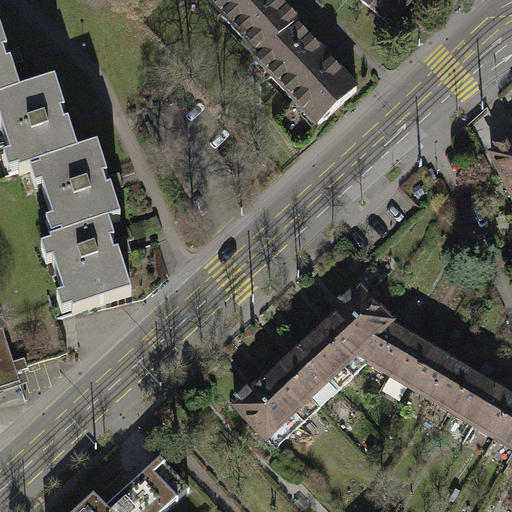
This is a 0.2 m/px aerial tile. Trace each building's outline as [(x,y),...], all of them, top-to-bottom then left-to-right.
[(297,22),(276,0),(211,0),(224,14),(222,16),(245,40),(247,39),(262,55),(295,25),(297,22)] [(360,0),(389,24),(408,0),(360,0)] [(356,91),(295,25),(262,55),(258,59),(270,72),(268,74),(304,113),(306,111),(319,125),(356,91)] [(0,101),(20,95),(11,65),(7,66),(3,55),(7,54),(0,31),(0,101)] [(39,168),(78,156),(78,155),(68,126),(64,127),(61,116),(65,115),(55,84),(20,95),(0,101),(0,113),(2,121),(0,121),(0,125),(10,157),(13,156),(19,175),(39,169),(39,168)] [(492,155),(502,176),(511,171),(511,145),(511,146),(509,140),(496,146),(499,152),(492,155)] [(109,225),(121,221),(111,191),(107,192),(103,181),(107,180),(98,149),(78,155),(78,156),(39,168),(45,186),(42,187),(53,222),(56,221),(62,240),(109,225)] [(511,171),(502,176),(511,196),(511,171)] [(73,315),(132,296),(119,255),(114,256),(111,245),(115,244),(109,225),(62,240),(50,243),(56,261),(52,263),(63,297),(67,296),(73,315)] [(346,307),(335,317),(364,349),(367,347),(376,352),(392,326),(361,293),(356,298),(351,292),(341,302),(346,307)] [(357,357),(368,364),(376,352),(367,347),(364,349),(335,317),(317,334),(347,367),(357,357)] [(368,364),(389,376),(413,338),(392,326),(376,352),(368,364)] [(0,389),(19,383),(18,379),(19,379),(17,374),(29,370),(25,359),(14,363),(3,329),(0,330),(0,389)] [(329,383),(347,367),(317,334),(299,350),(329,383)] [(389,376),(410,389),(434,351),(413,338),(389,376)] [(311,400),(329,383),(299,350),(280,367),(311,400)] [(410,389),(431,402),(455,363),(434,351),(410,389)] [(431,402),(453,414),(476,376),(455,363),(431,402)] [(292,417),(311,400),(280,367),(262,383),(292,417)] [(453,414),(474,427),(497,388),(476,376),(453,414)] [(266,441),(292,417),(262,383),(252,393),(247,389),(237,399),(241,403),(235,408),(266,441)] [(474,427),(495,439),(511,410),(511,397),(497,388),(474,427)] [(511,410),(495,439),(511,449),(511,410)] [(175,475),(161,459),(108,507),(96,495),(76,511),(168,511),(179,502),(164,485),(175,475)]
